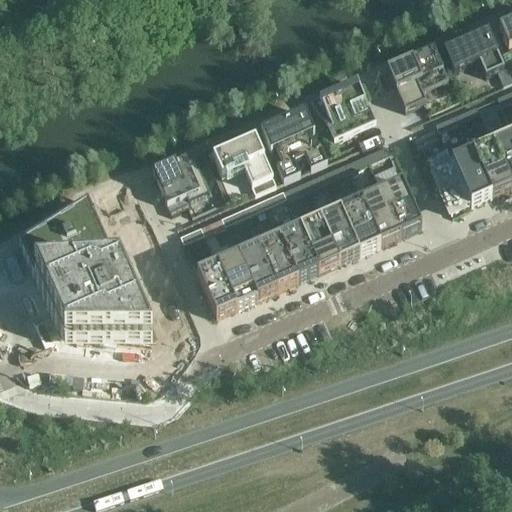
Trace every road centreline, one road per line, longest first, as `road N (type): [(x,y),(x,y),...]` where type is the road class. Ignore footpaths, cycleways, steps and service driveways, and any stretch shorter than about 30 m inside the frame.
road 1 (secondary): [(511,334),(0,499)]
road 2 (secondary): [(101,511),(511,371)]
road 3 (residential): [(449,257),(217,358)]
road 4 (residential): [(217,358),(167,377),(40,366),(0,381)]
road 5 (residential): [(217,358),(138,177)]
road 6 (residential): [(449,257),(378,95)]
road 7 (residential): [(0,55),(119,0)]
